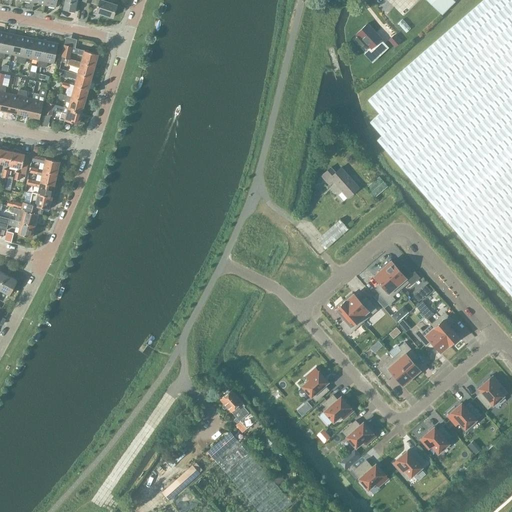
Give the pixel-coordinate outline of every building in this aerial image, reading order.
[(65,0),(64,9),(75,12),(77,0),(65,0)] [(113,18),(117,5),(100,0),(84,0),(84,1),(98,6),(96,12),(113,18)] [(511,0),(485,0),(367,101),(379,115),(370,123),(381,137),(377,141),(511,297),(511,0)] [(455,2),(453,0),(428,0),(443,14),(455,2)] [(372,61),(388,46),(386,43),(382,39),(368,24),(357,35),(371,50),(366,54),(372,61)] [(11,55),(15,35),(5,33),(0,55),(0,58),(3,59),(5,54),(11,55)] [(21,63),(26,37),(15,35),(11,55),(17,56),(17,62),(21,63)] [(389,40),(395,46),(401,42),(394,35),(389,40)] [(32,59),(37,39),(26,37),(21,63),(24,64),(27,58),(32,59)] [(42,67),(47,42),(37,39),(32,59),(38,60),(38,67),(42,67)] [(47,42),(42,67),(45,68),(48,62),(56,64),(58,57),(55,56),(58,44),(47,42)] [(84,50),(72,47),(64,45),(62,57),(69,59),(77,61),(81,62),(95,66),(98,54),(84,50)] [(77,61),(69,59),(68,64),(75,66),(80,67),(78,74),(92,78),(95,66),(81,62),(77,61)] [(78,74),(63,70),(61,76),(66,78),(67,77),(76,79),(75,85),(88,89),(92,78),(78,74)] [(88,89),(75,85),(70,84),(63,82),(61,87),(68,89),(66,96),(85,101),(88,89)] [(32,99),(28,116),(39,119),(47,84),(41,83),(40,88),(41,88),(39,100),(32,99)] [(0,109),(7,112),(11,94),(5,93),(6,87),(2,86),(0,95),(0,109)] [(18,114),(23,90),(19,90),(17,95),(11,94),(7,112),(18,114)] [(28,116),(32,99),(27,98),(27,91),(23,90),(18,114),(28,116)] [(85,101),(66,96),(60,94),(58,98),(65,100),(64,102),(70,103),(68,108),(82,112),(85,101)] [(82,112),(68,108),(48,102),(45,113),(52,115),(53,110),(67,114),(65,120),(79,124),(82,112)] [(1,149),(0,152),(0,163),(10,166),(13,152),(8,151),(9,149),(3,147),(2,150),(1,149)] [(13,152),(10,166),(21,168),(20,173),(22,173),(25,174),(29,155),(25,154),(20,153),(20,151),(14,149),(14,152),(13,152)] [(32,155),(31,161),(44,164),(43,170),(43,171),(57,174),(60,162),(45,159),(45,158),(33,156),(32,155)] [(321,176),(329,185),(333,182),(348,198),(359,188),(341,168),(335,172),(331,167),(321,176)] [(31,168),(30,173),(42,176),(40,182),(55,186),(57,174),(43,171),(43,170),(31,168)] [(374,199),(387,186),(379,177),(365,189),(374,199)] [(30,180),(30,185),(39,186),(38,194),(52,197),(55,186),(40,182),(30,180)] [(13,207),(38,214),(42,215),(44,208),(49,209),(52,197),(38,194),(32,193),(30,204),(24,202),(23,204),(14,202),(13,207)] [(13,207),(12,212),(17,213),(15,221),(21,222),(22,222),(35,226),(38,214),(13,207)] [(0,216),(0,227),(7,230),(8,225),(20,228),(18,234),(32,238),(35,226),(22,222),(21,222),(15,221),(0,216)] [(324,248),(347,228),(339,219),(316,239),(324,248)] [(391,262),(389,261),(383,267),(384,268),(383,269),(400,289),(409,282),(411,285),(417,280),(406,268),(401,272),(392,261),(391,262)] [(374,277),(383,288),(378,292),(383,297),(389,304),(395,300),(392,296),(400,289),(383,269),(374,277)] [(9,295),(17,281),(6,275),(0,285),(0,291),(1,290),(9,295)] [(426,285),(419,291),(425,297),(431,291),(426,285)] [(345,300),(346,301),(346,302),(345,301),(345,302),(363,322),(376,310),(368,301),(363,305),(354,294),(353,295),(352,294),(345,300)] [(336,309),(345,320),(341,325),(349,334),(363,322),(345,302),(336,309)] [(422,302),(416,308),(427,320),(433,315),(422,302)] [(408,313),(403,307),(391,317),(396,323),(408,313)] [(445,313),(431,325),(448,345),(449,345),(458,337),(448,326),(453,322),(445,313)] [(398,324),(402,328),(406,324),(403,320),(398,324)] [(423,332),(420,329),(415,333),(415,334),(426,346),(431,342),(440,352),(448,345),(431,325),(423,332)] [(402,350),(393,357),(411,377),(420,370),(411,359),(415,355),(405,342),(399,347),(402,350)] [(393,357),(380,369),(388,379),(393,375),(402,385),(411,377),(393,357)] [(317,370),(315,368),(306,376),(309,380),(302,386),(311,397),(312,396),(316,401),(328,390),(324,385),(328,382),(323,376),(324,375),(319,369),(317,370)] [(507,393),(493,376),(491,378),(489,376),(483,382),(484,383),(478,389),(482,392),(477,396),(488,409),(492,405),(493,405),(507,393)] [(231,389),(220,399),(247,429),(258,419),(231,389)] [(340,416),(343,420),(353,411),(341,397),(337,400),(333,395),(323,403),(328,408),(324,411),(333,422),(340,416)] [(449,414),(447,416),(456,425),(459,422),(463,426),(465,429),(476,420),(475,420),(480,415),(469,403),(464,407),(461,403),(455,409),(454,407),(448,413),(449,414)] [(356,448),(362,442),(366,445),(375,437),(363,422),(360,426),(355,421),(343,432),(347,436),(346,437),(356,448)] [(438,453),(449,444),(446,440),(450,436),(442,426),(437,431),(434,427),(420,439),(428,449),(432,446),(438,453)] [(279,511),(292,501),(230,431),(207,452),(261,511),(279,511)] [(325,432),(319,437),(323,442),(330,437),(325,432)] [(473,441),(468,445),(473,451),(478,447),(473,441)] [(407,451),(393,463),(407,480),(411,477),(422,467),(421,467),(426,463),(426,462),(415,450),(410,454),(407,451)] [(378,487),(388,478),(376,464),(372,467),(366,460),(353,471),(359,478),(359,479),(368,489),(375,483),(378,487)] [(192,466),(162,492),(169,500),(199,474),(192,466)] [(278,472),(272,477),(277,484),(284,478),(278,472)]
